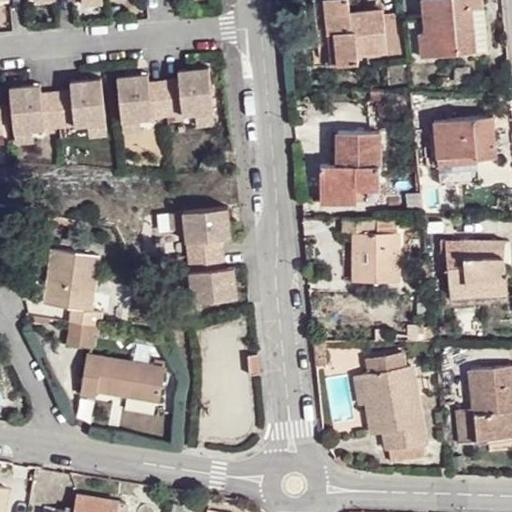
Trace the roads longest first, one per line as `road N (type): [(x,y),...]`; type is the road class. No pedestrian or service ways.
road 1 (residential): [(258,24),(291,423)]
road 2 (residential): [(0,48),(258,24)]
road 3 (residential): [(0,308),(65,442)]
road 4 (residential): [(367,489),(511,488)]
road 5 (residential): [(204,464),(65,442)]
